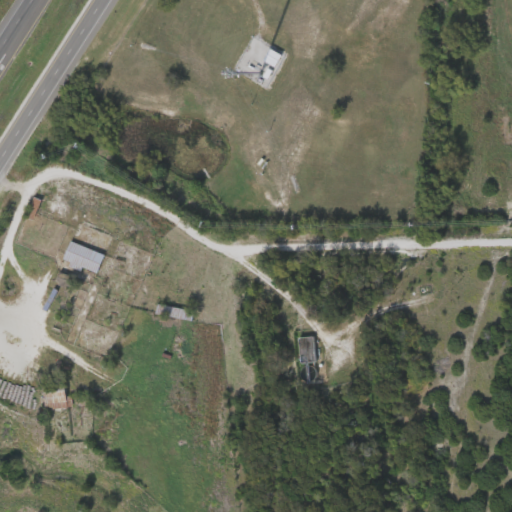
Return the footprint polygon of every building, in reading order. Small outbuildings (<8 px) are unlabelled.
[(36,218),(28,216),(34,195),(42,198),(36,218)] [(106,254),(99,272),(64,257),(72,239),(106,254)] [(194,317),(156,313),(157,305),(194,308),(194,317)] [(319,359),(303,360),(302,335),(318,334),(319,359)] [(69,407),(45,407),(45,388),(69,388),(69,407)]
